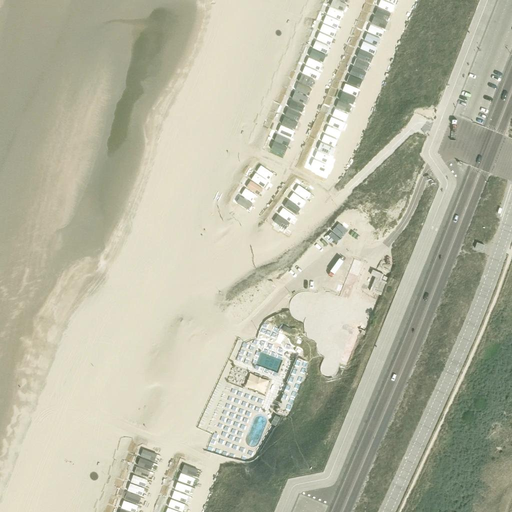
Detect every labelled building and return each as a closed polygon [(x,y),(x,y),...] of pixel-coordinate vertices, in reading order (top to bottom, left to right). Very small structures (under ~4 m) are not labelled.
[(329,0),(278,142),(288,146),(294,130),(296,131),(323,55),(329,58),(350,0),(329,0)] [(486,230),(481,228),(478,234),(484,236),(485,234),(486,234),(486,232),(485,232),(486,230)] [(475,249),(482,251),(484,246),(477,243),(475,249)] [(337,364),(346,368),(361,331),(365,333),(376,307),(359,300),(357,304),(349,301),(364,263),(354,260),(339,297),(336,296),(325,322),(342,329),(344,324),(352,328),(337,364)] [(224,352),(211,394),(237,402),(250,360),(224,352)] [(311,364),(299,359),(277,416),(290,420),(311,364)] [(206,415),(244,427),(248,417),(209,405),(206,415)] [(203,439),(207,428),(183,420),(180,431),(203,439)] [(151,469),(156,454),(142,449),(137,464),(151,469)] [(185,464),(179,481),(187,484),(190,476),(195,478),(199,469),(185,464)] [(134,511),(143,480),(130,476),(120,511),(134,511)] [(185,503),(188,496),(174,491),(172,498),(185,503)]
